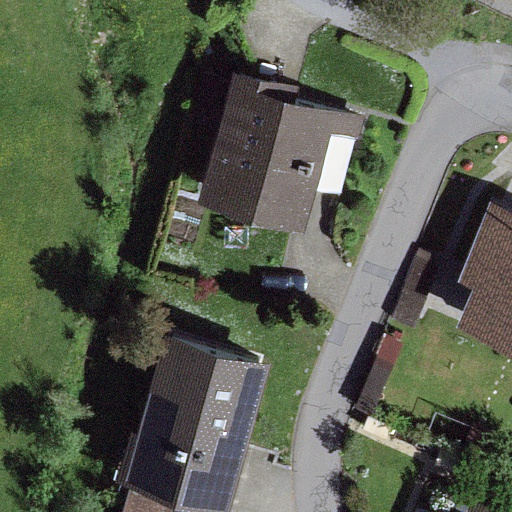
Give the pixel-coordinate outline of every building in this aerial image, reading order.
[(287,73),(236,58),(197,188),(306,220),(336,121),(360,128),(367,106),(284,81),(287,73)] [(511,198),(493,190),(462,260),(474,265),(458,303),(511,326),(511,198)] [(418,245),(392,313),(414,321),(440,253),(418,245)] [(294,351),(176,320),(138,462),(256,493),(294,351)] [(393,358),(376,351),(358,402),(375,408),(393,358)] [(467,508),(447,499),(441,511),(511,511),(511,498),(477,484),(467,508)]
